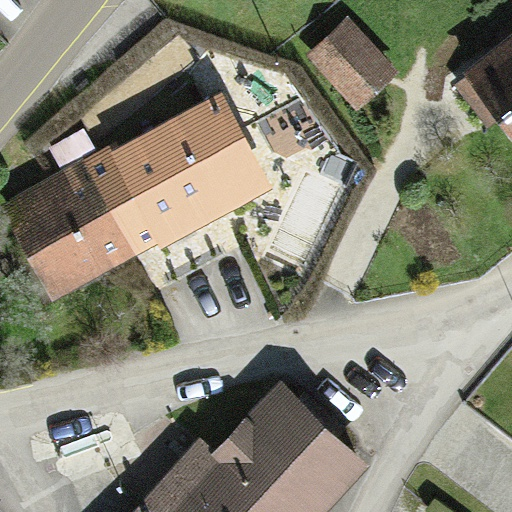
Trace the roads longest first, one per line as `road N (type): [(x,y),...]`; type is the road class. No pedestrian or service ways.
road 1 (residential): [(0,426),(328,347),(464,328)]
road 2 (residential): [(464,328),(365,511)]
road 3 (residential): [(0,100),(84,0)]
